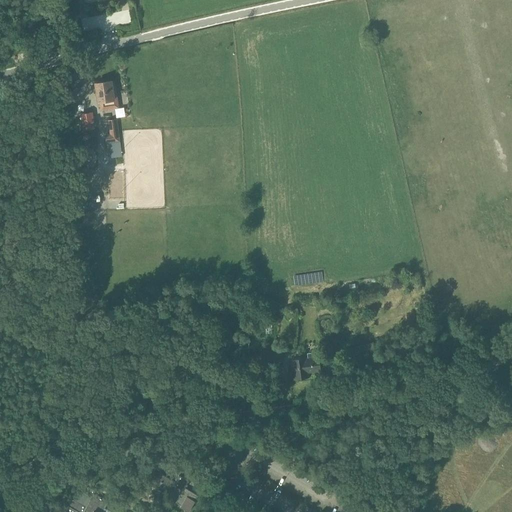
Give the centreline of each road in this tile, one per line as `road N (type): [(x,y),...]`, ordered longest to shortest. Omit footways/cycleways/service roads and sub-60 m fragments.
road 1 (unclassified): [(0,489),(52,447),(86,434),(412,391),(511,353)]
road 2 (unclassified): [(0,74),(312,0)]
